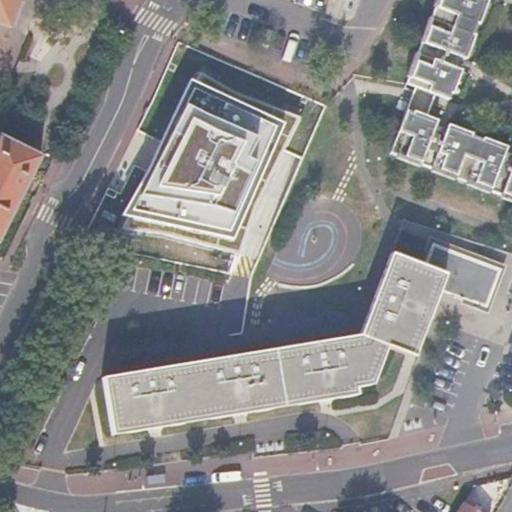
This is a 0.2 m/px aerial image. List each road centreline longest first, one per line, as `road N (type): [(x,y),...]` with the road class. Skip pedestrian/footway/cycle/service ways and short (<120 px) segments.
road 1 (residential): [(95,511),(366,478),(511,447)]
road 2 (secondary): [(178,0),(160,22),(0,350)]
